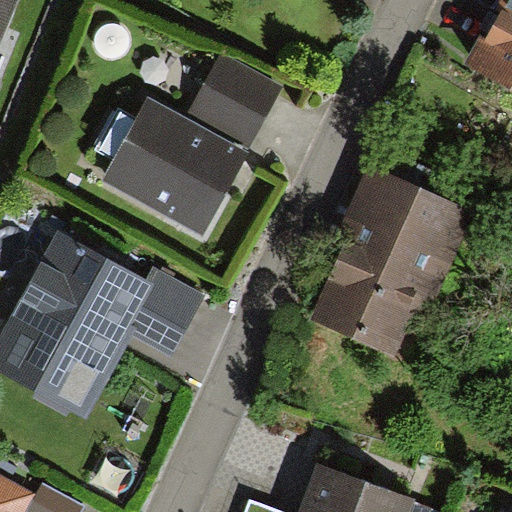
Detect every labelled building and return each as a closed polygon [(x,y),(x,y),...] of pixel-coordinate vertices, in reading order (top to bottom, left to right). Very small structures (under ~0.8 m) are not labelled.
[(0,0),(0,50),(19,2),(13,0),(0,0)] [(511,0),(509,0),(470,74),(511,95),(511,0)] [(185,117),(247,152),(282,91),(219,56),(185,117)] [(150,103),(102,189),(203,245),(251,159),(150,103)] [(476,217),(370,171),(342,235),(352,239),(313,330),(395,365),(409,334),(423,340),(476,217)] [(58,239),(6,340),(106,392),(134,338),(174,359),(205,298),(157,273),(150,286),(58,239)] [(409,511),(411,509),(317,472),(301,511),(281,511),(251,500),(246,511),(409,511)] [(0,511),(83,511),(85,510),(43,487),(37,499),(0,478),(0,511)]
